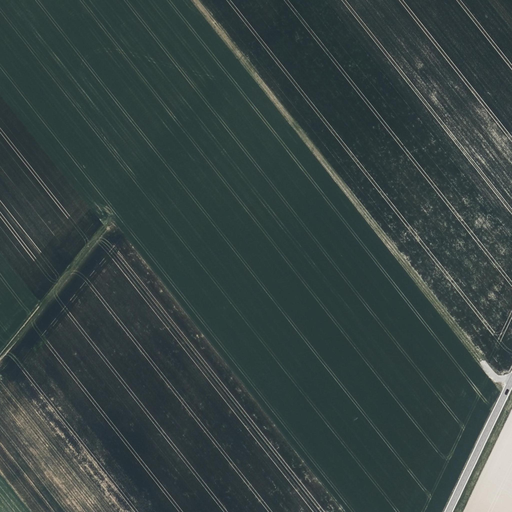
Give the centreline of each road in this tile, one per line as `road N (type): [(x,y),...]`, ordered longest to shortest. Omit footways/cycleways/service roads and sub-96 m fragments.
road 1 (track): [(194,0),(491,374),(511,381)]
road 2 (tertiary): [(448,511),(511,381)]
road 3 (track): [(457,511),(511,398)]
